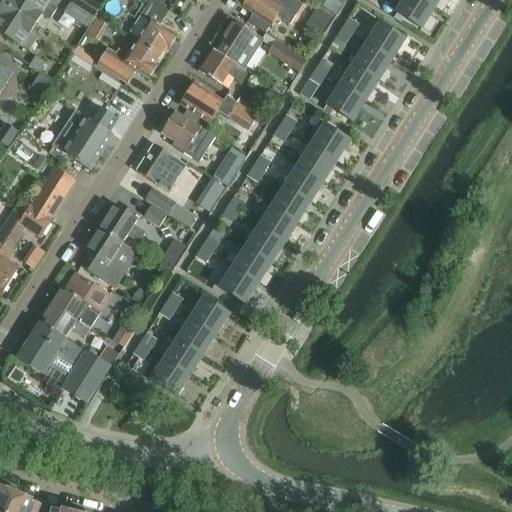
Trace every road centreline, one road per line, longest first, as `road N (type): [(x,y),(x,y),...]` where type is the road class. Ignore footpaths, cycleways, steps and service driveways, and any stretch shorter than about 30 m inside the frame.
road 1 (unclassified): [(229,450),(230,423),(264,363),(496,0)]
road 2 (residential): [(0,337),(222,0)]
road 3 (unclassified): [(229,450),(161,459),(115,451),(67,439),(0,406)]
road 4 (unclassified): [(387,511),(263,482),(229,450)]
road 5 (residential): [(141,511),(0,467)]
